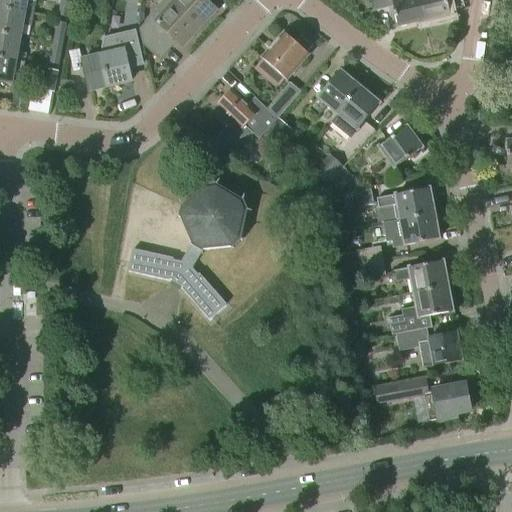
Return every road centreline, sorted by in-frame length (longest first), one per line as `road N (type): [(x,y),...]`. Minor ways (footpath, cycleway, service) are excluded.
road 1 (residential): [(7,511),(5,129)]
road 2 (secondary): [(165,511),(511,450)]
road 3 (residential): [(5,129),(130,139),(269,0)]
road 4 (residential): [(511,367),(443,104)]
road 5 (residential): [(443,104),(304,0)]
